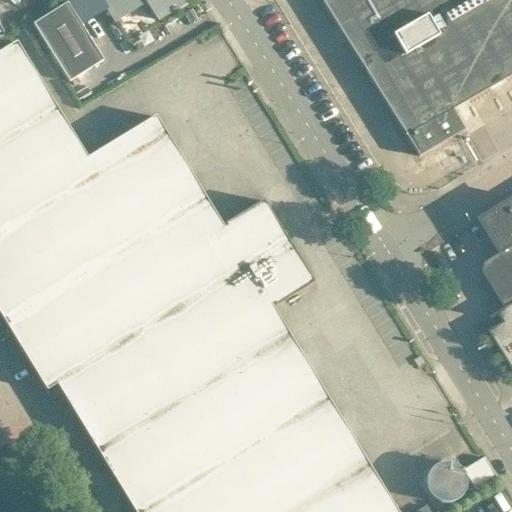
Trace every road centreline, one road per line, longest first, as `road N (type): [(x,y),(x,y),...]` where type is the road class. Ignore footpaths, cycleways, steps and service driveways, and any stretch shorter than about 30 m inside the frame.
road 1 (tertiary): [(375,241),(219,0)]
road 2 (tertiary): [(511,456),(375,241)]
road 3 (unclassified): [(85,511),(0,370)]
road 4 (unclassified): [(511,165),(375,241)]
